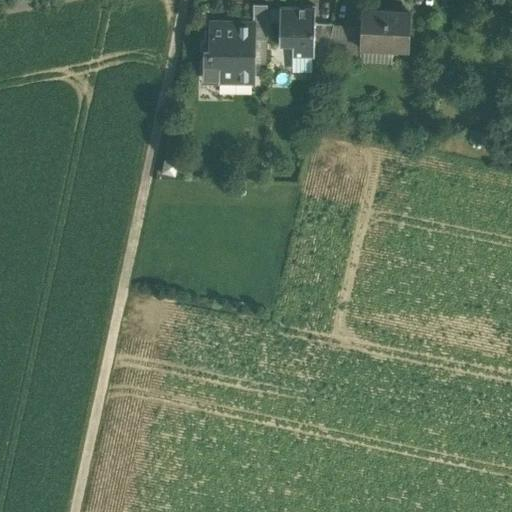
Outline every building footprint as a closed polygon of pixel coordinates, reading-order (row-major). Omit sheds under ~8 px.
[(267,5),(253,5),(253,24),(254,24),(253,40),(267,41),(267,5)] [(315,6),(299,6),(299,8),(279,8),(279,24),(279,40),(279,45),(292,46),(292,57),(314,57),(315,24),(315,14),(315,6)] [(410,12),(362,9),(361,26),(360,47),(408,50),(410,12)] [(253,24),(211,24),(211,51),(205,51),(205,80),(253,81),(253,40),(254,24),(253,24)] [(333,24),(315,24),(314,55),(326,56),(333,24)] [(361,26),(333,24),(326,56),(359,57),(360,47),(361,26)] [(362,59),(390,60),(390,50),(363,50),(362,59)]
